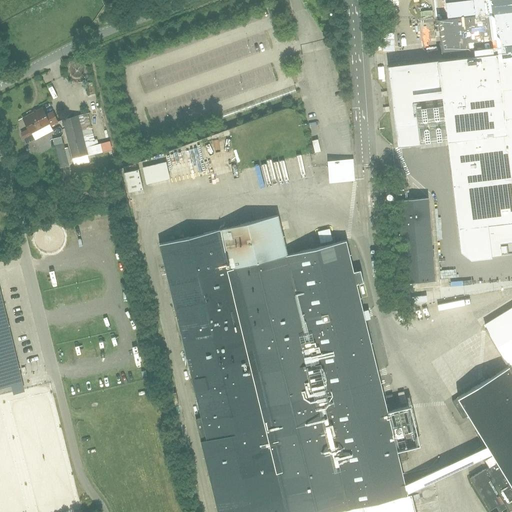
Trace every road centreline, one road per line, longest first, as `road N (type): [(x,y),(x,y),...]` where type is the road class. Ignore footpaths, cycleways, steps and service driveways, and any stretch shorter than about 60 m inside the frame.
road 1 (unclassified): [(0,149),(75,457),(103,511)]
road 2 (residential): [(0,85),(186,0)]
road 3 (residential): [(366,148),(357,0)]
